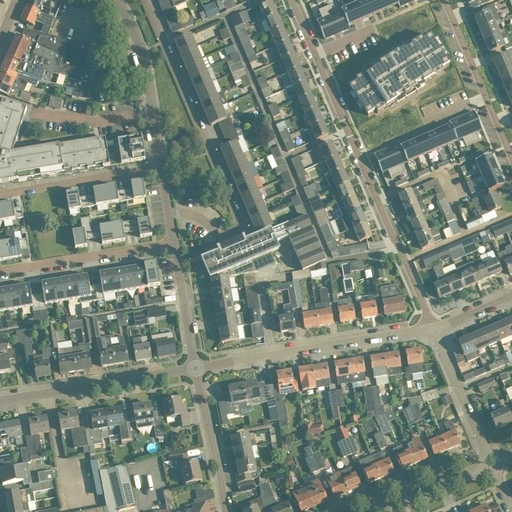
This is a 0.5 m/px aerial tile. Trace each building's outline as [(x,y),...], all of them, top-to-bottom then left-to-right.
[(29,0),(26,7),(46,15),(50,6),(43,3),(44,0),(29,0)] [(170,0),(171,1),(160,6),(162,11),(173,6),(174,7),(186,2),(185,0),(170,0)] [(371,0),(366,0),(361,2),(368,19),(378,14),(371,0)] [(383,0),(371,0),(378,14),(388,10),(383,0)] [(395,0),(383,0),(388,10),(398,6),(395,0)] [(395,0),(398,6),(399,9),(411,3),(409,0),(395,0)] [(258,23),(264,20),(277,14),(271,1),(262,5),(259,6),(261,13),(257,15),(256,17),(258,23)] [(361,2),(351,7),(358,23),(368,19),(361,2)] [(479,30),(494,23),(500,21),(493,4),(485,8),(487,12),(474,18),(479,30)] [(332,5),(326,8),(337,35),(349,30),(348,27),(341,11),(336,13),(332,5)] [(173,6),(162,11),(164,17),(176,12),(174,7),(173,6)] [(46,15),(26,7),(20,20),(34,26),(35,22),(44,25),(48,16),(46,15)] [(351,7),(341,11),(348,27),(358,23),(351,7)] [(323,19),(317,21),(325,40),(337,35),(326,8),(319,11),(323,19)] [(48,16),(55,19),(58,13),(51,10),(48,16)] [(209,10),(204,12),(207,19),(212,17),(209,10)] [(176,12),(164,17),(167,23),(179,18),(176,12)] [(230,18),(236,32),(243,29),(242,25),(246,23),(242,13),(238,15),(230,18)] [(264,20),(270,33),(282,28),(277,14),(264,20)] [(179,18),(167,23),(169,28),(181,23),(179,18)] [(181,23),(169,28),(172,34),(184,29),(181,23)] [(479,30),(484,41),(499,35),(494,23),(479,30)] [(219,30),(221,37),(228,34),(225,27),(219,30)] [(270,33),(276,46),(288,41),(282,28),(270,33)] [(16,36),(6,58),(21,64),(87,86),(87,84),(89,76),(82,75),(89,45),(47,36),(47,35),(36,33),(24,29),(20,38),(16,36)] [(236,32),(242,45),(253,40),(250,34),(247,36),(246,34),(243,29),(236,32)] [(499,35),(484,41),(489,53),(504,47),(501,40),(507,37),(505,32),(499,35)] [(175,42),(180,54),(195,47),(190,35),(175,42)] [(358,82),(349,88),(368,117),(376,111),(378,114),(442,73),(441,70),(449,65),(431,36),(422,41),(421,39),(412,45),(413,47),(399,56),(398,54),(379,65),(381,68),(367,76),(365,74),(356,80),(358,82)] [(242,45),(247,59),(255,55),(253,50),(252,48),(255,46),(253,40),(242,45)] [(276,46),(281,60),(294,55),(288,41),(276,46)] [(180,54),(185,66),(200,59),(195,47),(180,54)] [(229,55),(232,60),(238,58),(236,52),(229,55)] [(492,61),(497,73),(511,66),(511,65),(507,54),(492,61)] [(255,55),(247,59),(250,64),(257,61),(255,55)] [(281,60),(287,73),(300,68),(294,55),(281,60)] [(185,66),(190,78),(205,71),(211,69),(206,57),(200,59),(185,66)] [(6,58),(0,72),(0,74),(15,81),(15,80),(19,82),(20,79),(22,80),(23,78),(38,82),(41,83),(49,85),(62,87),(73,91),(92,93),(93,85),(87,84),(87,86),(21,64),(6,58)] [(228,67),(231,75),(244,69),(238,58),(232,60),(234,65),(228,67)] [(511,66),(497,73),(502,84),(511,79),(511,66)] [(287,73),(293,87),(305,81),(300,68),(287,73)] [(190,78),(195,90),(210,83),(216,81),(211,69),(205,71),(190,78)] [(236,86),(242,84),(249,81),(244,69),(231,75),(236,86)] [(0,74),(0,84),(11,89),(23,92),(29,92),(32,85),(37,87),(38,82),(23,78),(22,80),(20,79),(19,82),(15,80),(15,81),(0,74)] [(263,75),(256,78),(259,85),(266,82),(263,75)] [(511,79),(502,84),(507,96),(511,93),(511,79)] [(200,102),(216,95),(222,93),(216,81),(210,83),(195,90),(200,102)] [(249,81),(242,84),(244,89),(251,86),(249,81)] [(293,87),(299,100),(311,95),(305,81),(293,87)] [(266,82),(259,85),(261,91),(269,88),(266,82)] [(0,84),(0,94),(29,104),(29,103),(31,98),(22,95),(23,92),(11,89),(0,84)] [(92,93),(73,91),(72,98),(91,100),(92,93)] [(200,102),(206,114),(221,107),(216,95),(200,102)] [(299,100),(304,113),(317,108),(311,95),(299,100)] [(50,97),(49,106),(61,108),(63,98),(50,97)] [(0,118),(17,124),(20,115),(24,116),(26,109),(0,101),(0,118)] [(275,103),(268,106),(270,112),(278,109),(275,103)] [(206,114),(211,126),(217,123),(226,119),(221,107),(206,114)] [(304,113),(310,127),(322,122),(317,108),(304,113)] [(278,109),(270,112),(275,124),(285,119),(283,113),(280,114),(278,109)] [(288,111),(284,113),(288,121),(288,120),(299,116),(298,112),(290,115),(288,111)] [(473,113),(460,118),(472,145),(478,142),(475,134),(481,132),(473,113)] [(0,135),(12,139),(17,124),(0,118),(0,135)] [(226,119),(217,123),(220,129),(232,124),(229,118),(226,119)] [(460,118),(448,123),(450,126),(456,142),(462,140),(465,148),(472,145),(460,118)] [(288,121),(276,125),(279,134),(287,130),(292,128),(288,120),(288,121)] [(322,122),(310,127),(316,141),(328,135),(322,122)] [(232,124),(220,129),(222,135),(234,129),(232,124)] [(450,126),(439,130),(446,146),(456,142),(450,126)] [(222,135),(225,140),(242,133),(240,127),(234,129),(222,135)] [(279,134),(282,139),(289,136),(287,130),(279,134)] [(439,130),(430,135),(436,151),(446,146),(439,130)] [(225,140),(227,146),(243,139),(242,136),(243,135),(242,133),(225,140)] [(0,152),(7,155),(12,139),(0,135),(0,152)] [(430,135),(420,139),(427,155),(436,151),(430,135)] [(289,136),(282,139),(288,153),(295,149),(291,139),(289,136)] [(141,137),(129,139),(131,150),(143,148),(141,137)] [(105,138),(89,141),(94,168),(110,166),(107,147),(106,142),(105,138)] [(117,140),(119,152),(131,150),(129,139),(117,140)] [(226,161),(241,155),(249,151),(243,139),(227,146),(220,149),(221,149),(226,161)] [(420,139),(410,143),(417,159),(427,155),(420,139)] [(74,143),(79,171),(94,168),(89,141),(82,142),(82,144),(75,146),(74,143)] [(59,146),(63,174),(79,171),(74,143),(67,145),(67,147),(59,148),(59,146)] [(319,148),(325,162),(337,156),(331,143),(322,146),(319,148)] [(410,143),(400,147),(407,164),(417,159),(410,143)] [(398,145),(386,150),(398,177),(405,174),(401,166),(407,164),(400,147),(398,145)] [(43,149),(48,176),(63,174),(59,146),(51,147),(52,149),(44,151),(44,148),(43,149)] [(143,148),(131,150),(133,162),(145,160),(143,148)] [(281,158),(277,148),(270,151),(274,160),(281,158)] [(28,151),(32,179),(48,176),(43,149),(36,150),(36,152),(29,153),(28,151)] [(131,150),(119,152),(121,164),(133,162),(131,150)] [(386,150),(374,155),(382,174),(388,172),(391,179),(398,177),(386,150)] [(28,151),(13,154),(12,154),(17,181),(32,179),(28,151)] [(0,152),(0,183),(1,184),(0,180),(0,178),(3,178),(8,180),(8,183),(17,181),(12,154),(11,154),(9,159),(6,158),(7,155),(0,152)] [(226,161),(231,173),(246,167),(241,155),(226,161)] [(325,162),(331,175),(343,170),(337,156),(325,162)] [(491,156),(475,162),(480,173),(496,166),(491,156)] [(291,160),(297,174),(304,170),(301,165),(298,157),(291,160)] [(280,175),(282,179),(289,176),(284,165),(274,169),(278,176),(280,175)] [(496,166),(480,173),(484,183),(500,176),(496,166)] [(231,173),(236,185),(251,179),(246,167),(231,173)] [(297,174),(302,187),(308,185),(304,177),(306,176),(304,170),(297,174)] [(325,177),(331,191),(348,183),(343,170),(331,175),(325,177)] [(236,185),(241,197),(256,191),(261,189),(259,186),(261,185),(257,176),(251,179),(236,185)] [(289,176),(282,179),(284,184),(280,186),(283,194),(295,189),(289,176)] [(500,176),(484,183),(488,193),(504,186),(500,176)] [(433,197),(436,196),(443,193),(437,179),(430,183),(427,184),(433,197)] [(132,190),(124,191),(126,201),(145,198),(143,181),(131,183),(132,190)] [(336,204),(337,203),(342,202),(354,197),(348,183),(331,191),(330,191),(336,204)] [(306,195),(308,200),(320,195),(315,184),(308,187),(303,189),(306,195)] [(115,185),(104,187),(107,204),(126,201),(124,191),(117,192),(115,185)] [(94,196),(86,197),(88,208),(107,204),(104,187),(93,189),(94,196)] [(398,196),(404,210),(416,204),(422,202),(416,188),(398,196)] [(256,191),(241,197),(246,209),(262,203),(256,191)] [(88,208),(86,197),(79,199),(78,192),(66,194),(69,211),(88,208)] [(436,202),(439,211),(449,207),(443,193),(436,196),(438,202),(436,202)] [(320,195),(308,200),(310,206),(313,212),(324,208),(321,201),(322,201),(320,195)] [(461,215),(467,230),(484,223),(481,217),(501,209),(495,195),(480,201),(479,197),(471,201),(475,211),(478,217),(467,222),(463,214),(461,215)] [(291,199),(299,220),(306,217),(297,196),(291,199)] [(343,217),(348,215),(360,210),(354,197),(342,202),(337,203),(343,217)] [(12,202),(1,204),(4,222),(23,218),(21,208),(13,209),(12,202)] [(404,210),(410,223),(422,218),(428,215),(422,202),(416,204),(404,210)] [(246,209),(251,221),(267,215),(262,203),(246,209)] [(445,218),(447,223),(454,220),(449,207),(439,211),(443,219),(445,218)] [(324,209),(314,214),(314,216),(317,222),(327,218),(324,209)] [(348,215),(353,229),(366,223),(360,210),(348,215)] [(267,215),(251,221),(257,233),(272,227),(267,215)] [(288,224),(272,231),(276,242),(288,237),(302,271),(304,271),(314,266),(326,261),(306,217),(299,220),(288,224)] [(93,239),(92,228),(90,218),(80,220),(82,230),(72,232),(75,249),(87,247),(86,240),(93,239)] [(410,223),(416,236),(428,231),(422,218),(410,223)] [(149,219),(129,222),(131,232),(139,231),(140,238),(152,236),(149,219)] [(454,220),(447,223),(453,237),(460,234),(454,220)] [(511,220),(503,224),(506,233),(511,230),(511,220)] [(129,222),(110,225),(113,243),(125,241),(123,234),(131,232),(129,222)] [(366,223),(353,229),(359,242),(372,237),(366,223)] [(322,233),(325,241),(336,236),(332,228),(329,230),(327,224),(319,227),(322,233)] [(492,229),(487,232),(491,239),(495,237),(506,233),(503,224),(492,229)] [(110,225),(92,228),(93,239),(101,237),(102,244),(113,243),(110,225)] [(428,231),(416,236),(422,250),(431,246),(434,245),(431,239),(439,235),(436,228),(428,231)] [(217,275),(218,279),(228,277),(228,278),(239,276),(243,275),(254,274),(276,264),(271,253),(278,250),(275,243),(276,242),(272,231),(208,258),(209,259),(206,260),(213,276),(216,275),(216,276),(217,275)] [(11,235),(6,236),(6,241),(15,241),(15,232),(11,232),(11,235)] [(491,239),(487,232),(485,232),(478,234),(483,246),(492,242),(491,239)] [(336,236),(325,241),(330,253),(330,252),(332,258),(368,251),(367,244),(338,249),(334,241),(340,239),(338,235),(336,236)] [(460,243),(462,249),(469,246),(475,244),(472,238),(460,243)] [(26,239),(7,242),(10,260),(21,258),(20,251),(28,250),(26,239)] [(7,242),(0,243),(0,261),(10,260),(7,242)] [(460,243),(448,249),(450,254),(462,249),(460,243)] [(448,249),(435,254),(437,260),(443,257),(444,261),(452,258),(450,254),(448,249)] [(480,257),(481,260),(483,265),(489,278),(501,273),(496,260),(493,252),(480,257)] [(440,265),(437,260),(435,254),(423,259),(428,270),(434,268),(440,283),(434,286),(439,299),(452,294),(440,265)] [(481,260),(469,265),(471,270),(476,283),(489,278),(483,265),(481,260)] [(326,261),(314,266),(315,272),(329,269),(326,261)] [(348,263),(349,266),(350,272),(364,270),(363,261),(348,263)] [(372,263),(375,280),(383,279),(380,262),(372,263)] [(156,264),(144,266),(148,288),(160,286),(156,264)] [(440,265),(452,294),(464,288),(459,276),(456,270),(454,265),(442,270),(440,265)] [(469,265),(456,270),(459,276),(464,288),(476,283),(471,270),(469,265)] [(144,266),(133,268),(137,290),(148,288),(144,266)] [(133,268),(122,270),(126,292),(137,290),(133,268)] [(335,280),(340,276),(336,270),(333,268),(330,268),(331,273),(335,280)] [(122,270),(110,271),(114,294),(126,292),(122,270)] [(309,270),(292,273),(293,281),(311,278),(310,278),(309,270)] [(101,285),(95,286),(97,301),(104,300),(103,295),(114,294),(110,271),(99,273),(101,285)] [(254,274),(243,275),(245,288),(256,286),(254,274)] [(87,275),(75,277),(79,299),(80,304),(97,301),(95,286),(89,287),(87,275)] [(75,277),(64,279),(68,301),(79,299),(75,277)] [(211,280),(213,293),(230,290),(228,278),(228,277),(218,279),(211,280)] [(64,279),(53,281),(56,303),(68,301),(64,279)] [(344,281),(346,293),(354,292),(352,280),(344,281)] [(43,294),(37,295),(39,311),(46,310),(45,305),(56,303),(53,281),(41,283),(43,294)] [(294,288),(293,283),(287,284),(287,289),(290,305),(284,306),(284,310),(285,316),(279,317),(272,318),(274,327),(280,326),(281,333),(295,331),(291,310),(297,309),(294,288)] [(29,285),(17,287),(21,309),(32,307),(33,312),(39,311),(37,295),(31,296),(29,285)] [(256,286),(245,288),(247,300),(258,298),(256,286)] [(17,287),(6,289),(9,311),(21,309),(17,287)] [(6,289),(0,289),(0,312),(9,311),(6,289)] [(213,293),(215,305),(232,303),(230,290),(213,293)] [(315,307),(316,313),(319,327),(332,324),(331,315),(330,310),(329,303),(327,290),(320,291),(322,306),(315,307)] [(381,294),(383,306),(385,316),(386,316),(387,317),(392,316),(392,314),(406,312),(405,306),(403,306),(402,299),(399,299),(398,291),(395,292),(381,294)] [(360,306),(361,310),(362,319),(377,317),(374,303),(373,296),(367,297),(369,304),(360,306)] [(258,298),(247,300),(249,312),(260,311),(258,298)] [(355,321),(351,300),(337,302),(338,309),(340,323),(355,321)] [(215,305),(217,318),(234,315),(232,303),(215,305)] [(148,318),(158,316),(168,315),(166,307),(147,310),(148,318)] [(307,307),(301,307),(303,315),(302,315),(303,319),(305,329),(319,327),(316,313),(308,314),(307,307)] [(138,312),(141,326),(149,325),(148,318),(147,310),(138,312)] [(249,312),(251,325),(262,323),(260,311),(249,312)] [(124,314),(117,315),(119,327),(126,326),(124,314)] [(217,318),(219,330),(236,327),(234,315),(217,318)] [(96,318),(90,319),(93,339),(99,338),(96,318)] [(90,319),(81,321),(84,334),(82,335),(83,340),(93,339),(90,319)] [(505,322),(494,327),(500,341),(511,336),(505,322)] [(262,323),(251,325),(252,337),(256,339),(264,338),(262,323)] [(49,340),(48,340),(50,349),(58,348),(54,325),(47,326),(49,340)] [(236,327),(219,330),(221,343),(238,340),(236,327)] [(494,327),(482,332),(488,346),(500,341),(494,327)] [(30,329),(24,330),(26,344),(32,343),(30,329)] [(26,344),(24,330),(16,332),(18,346),(26,344)] [(151,337),(153,346),(156,345),(158,358),(168,357),(173,356),(175,356),(173,342),(175,341),(175,342),(176,342),(173,332),(172,333),(173,333),(151,337)] [(482,332),(470,337),(477,351),(488,346),(482,332)] [(119,344),(112,345),(112,350),(115,365),(128,363),(125,348),(123,337),(118,338),(119,344)] [(133,339),(134,348),(134,352),(136,362),(151,359),(149,349),(149,345),(148,345),(147,337),(133,339)] [(477,351),(470,337),(459,342),(468,363),(479,357),(477,351)] [(50,349),(48,340),(44,341),(45,346),(42,346),(42,350),(43,356),(34,358),(35,365),(34,365),(35,368),(36,378),(50,376),(48,363),(52,362),(50,349)] [(112,350),(112,345),(104,346),(103,340),(98,341),(102,367),(115,365),(112,350)] [(6,344),(0,345),(0,372),(10,371),(9,362),(9,360),(16,359),(14,350),(8,351),(6,344)] [(79,347),(72,349),(73,358),(76,372),(90,369),(89,359),(87,346),(79,347)] [(73,358),(72,349),(58,351),(59,360),(61,374),(76,372),(73,358)] [(405,373),(407,382),(407,386),(412,385),(410,375),(424,373),(424,371),(420,349),(406,352),(407,362),(408,366),(409,373),(405,373)] [(386,369),(387,377),(395,376),(395,381),(400,380),(401,375),(400,367),(399,363),(398,353),(384,355),(386,369)] [(379,378),(387,377),(386,369),(384,355),(370,358),(372,368),(372,372),(374,379),(379,378)] [(351,375),(352,383),(352,384),(361,382),(361,386),(364,385),(364,381),(366,381),(364,373),(364,369),(362,359),(348,361),(351,375)] [(503,360),(496,363),(498,368),(505,365),(503,360)] [(344,384),(352,383),(351,375),(348,361),(334,364),(336,374),(338,385),(344,384)] [(498,368),(496,363),(489,366),(491,371),(498,368)] [(326,365),(312,367),(316,389),(330,387),(329,379),(328,375),(326,365)] [(316,389),(312,367),(299,369),(301,384),(302,391),(316,389)] [(474,378),(486,373),(483,368),(463,377),(465,382),(474,378)] [(283,371),(283,372),(277,373),(278,383),(280,395),(298,392),(296,379),(292,380),(291,371),(289,371),(288,370),(283,371)] [(508,380),(505,374),(499,376),(502,383),(508,380)] [(492,379),(477,386),(480,392),(495,386),(492,379)] [(269,412),(277,411),(276,408),(276,402),(275,396),(273,385),(257,389),(256,382),(242,385),(246,401),(245,401),(246,405),(252,404),(253,406),(268,403),(269,412)] [(401,400),(409,399),(409,394),(407,386),(407,382),(399,383),(401,400)] [(249,416),(246,405),(245,401),(246,401),(242,385),(229,388),(231,401),(224,402),(227,416),(234,415),(235,417),(241,415),(241,418),(249,416)] [(378,387),(371,388),(377,417),(384,415),(383,406),(381,406),(378,387)] [(368,419),(375,417),(377,417),(371,388),(363,389),(368,419)] [(411,407),(418,404),(424,402),(424,403),(439,398),(437,389),(421,394),(422,395),(415,397),(409,394),(409,399),(411,407)] [(342,391),(335,392),(338,408),(345,407),(342,391)] [(338,408),(335,392),(328,393),(330,405),(331,404),(332,409),(338,408)] [(441,399),(445,408),(452,404),(449,396),(441,399)] [(165,406),(166,412),(167,418),(167,419),(168,423),(176,422),(177,428),(189,426),(186,411),(182,412),(180,399),(164,402),(165,406)] [(284,401),(276,402),(276,408),(277,411),(278,423),(279,429),(288,427),(284,401)] [(495,404),(499,412),(490,416),(496,430),(511,422),(511,421),(507,409),(506,409),(503,401),(495,404)] [(133,407),(135,417),(136,422),(153,419),(151,404),(133,407)] [(411,407),(410,407),(415,423),(424,420),(418,404),(411,407)] [(165,406),(159,407),(160,419),(167,418),(166,412),(165,406)] [(415,423),(410,407),(402,411),(408,426),(415,423)] [(121,409),(105,411),(108,428),(109,437),(120,435),(121,442),(132,440),(129,423),(123,424),(122,419),(121,409)] [(85,427),(88,447),(103,444),(100,430),(108,428),(105,411),(90,414),(92,425),(85,427)] [(88,447),(85,427),(79,428),(76,412),(58,415),(60,425),(61,431),(71,429),(72,438),(74,449),(80,448),(82,447),(84,454),(89,453),(88,447)] [(376,421),(378,425),(382,436),(392,432),(386,419),(384,415),(377,417),(375,417),(376,421)] [(26,443),(27,448),(29,457),(42,455),(40,443),(39,435),(49,433),(48,428),(46,418),(28,421),(32,442),(26,443)] [(449,434),(442,437),(447,450),(460,445),(455,432),(456,432),(451,420),(444,423),(449,434)] [(18,422),(5,425),(7,439),(15,438),(16,446),(22,445),(21,437),(21,436),(18,422)] [(154,423),(156,439),(158,438),(159,443),(163,442),(163,437),(164,437),(161,422),(154,423)] [(304,432),(305,437),(324,434),(322,425),(311,427),(311,423),(303,424),(304,432)] [(382,436),(378,425),(372,428),(376,435),(374,436),(380,450),(387,447),(382,436)] [(345,426),(340,428),(351,455),(358,452),(352,437),(350,438),(345,426)] [(351,455),(340,428),(336,430),(341,442),(337,443),(344,458),(351,455)] [(447,450),(442,437),(434,440),(431,433),(426,436),(429,443),(434,456),(447,450)] [(231,439),(234,451),(255,447),(253,434),(248,435),(231,439)] [(413,442),(406,445),(409,452),(414,464),(427,459),(421,446),(418,439),(413,441),(413,442)] [(308,446),(308,447),(318,471),(326,468),(319,452),(313,454),(310,445),(308,446)] [(409,452),(406,445),(393,450),(396,457),(401,470),(414,464),(409,452)] [(234,451),(236,464),(254,460),(251,447),(234,451)] [(318,471),(308,447),(304,448),(308,458),(305,459),(311,474),(318,471)] [(30,462),(30,461),(29,457),(27,448),(20,449),(23,464),(30,462)] [(197,463),(188,465),(185,451),(168,455),(170,463),(180,461),(185,484),(191,483),(201,481),(197,463)] [(385,453),(372,459),(381,479),(394,473),(388,460),(385,453)] [(0,468),(6,467),(13,466),(11,456),(0,457),(0,468)] [(253,479),(259,478),(262,477),(258,459),(236,464),(239,476),(236,476),(237,483),(253,479)] [(285,461),(286,468),(295,464),(292,459),(285,461)] [(381,479),(372,459),(359,464),(362,471),(368,484),(381,479)] [(117,511),(118,511),(137,507),(134,497),(126,465),(107,470),(100,472),(98,461),(90,462),(97,497),(104,495),(106,508),(84,511),(117,511)] [(13,466),(6,467),(7,470),(0,470),(0,471),(0,472),(0,471),(0,478),(1,478),(3,485),(16,483),(23,481),(22,475),(20,465),(13,466)] [(352,467),(339,473),(342,480),(347,493),(360,487),(355,474),(352,467)] [(37,474),(39,484),(54,481),(54,479),(52,471),(37,474)] [(342,480),(339,473),(326,478),(329,485),(334,498),(347,493),(342,480)] [(261,497),(260,498),(262,502),(262,505),(264,511),(269,511),(272,511),(290,511),(289,507),(287,504),(278,508),(273,497),(268,484),(266,485),(262,477),(259,478),(261,497)] [(139,511),(149,510),(144,478),(134,479),(139,511)] [(54,481),(39,484),(29,485),(30,493),(55,489),(54,481)] [(253,481),(248,482),(238,485),(239,492),(255,489),(253,481)] [(318,481),(306,487),(314,507),(327,501),(322,488),(321,488),(318,481)] [(301,511),(314,507),(306,487),(293,492),(296,499),(300,511),(301,511)] [(187,511),(207,511),(205,502),(202,489),(195,491),(197,500),(194,501),(195,505),(186,506),(187,511)] [(168,511),(167,511),(176,511),(176,510),(175,510),(171,490),(163,492),(168,511)] [(6,500),(7,507),(20,505),(28,504),(25,491),(18,492),(4,494),(5,500),(6,500)] [(246,511),(264,511),(262,505),(262,502),(260,498),(252,502),(255,508),(246,511)]
